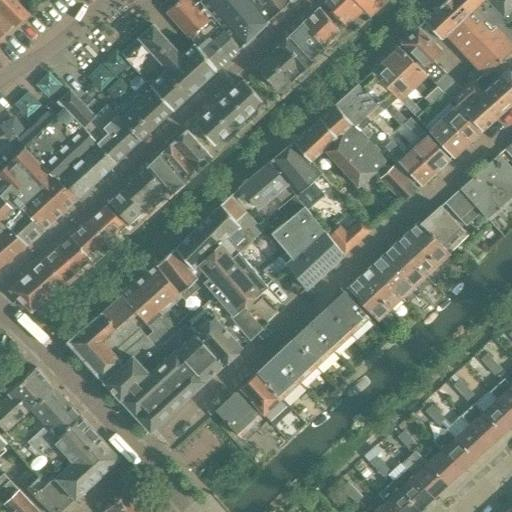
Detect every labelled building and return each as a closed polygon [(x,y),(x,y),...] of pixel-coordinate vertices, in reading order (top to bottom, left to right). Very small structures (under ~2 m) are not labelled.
[(0,0),(0,10),(13,25),(15,26),(27,13),(14,0),(0,0)] [(270,18),(256,0),(178,0),(167,11),(189,36),(212,15),(239,48),(269,19),(270,18)] [(289,2),(287,0),(256,0),(270,18),(289,2)] [(346,26),(364,10),(354,0),(327,0),(324,3),(346,26)] [(354,0),(364,10),(370,16),(386,0),(354,0)] [(485,0),(446,0),(423,21),(441,40),(446,36),(448,34),(485,0)] [(485,0),(448,34),(487,75),(511,50),(511,25),(504,18),(485,0)] [(511,0),(485,0),(504,18),(511,8),(511,0)] [(319,8),(302,23),(324,47),(339,31),(319,8)] [(0,37),(13,25),(0,10),(0,37)] [(217,70),(226,61),(240,49),(239,48),(212,15),(189,36),(195,41),(194,42),(195,44),(217,70)] [(145,81),(173,110),(212,74),(217,70),(195,44),(189,49),(182,55),(153,23),(120,53),(146,81),(145,81)] [(302,23),(289,35),(310,59),(324,47),(302,23)] [(418,26),(400,43),(401,44),(425,67),(453,95),(461,88),(433,60),(442,51),(418,26)] [(275,49),(297,71),(299,73),(312,61),(310,59),(289,35),(287,37),(275,49)] [(399,46),(384,59),(413,89),(428,75),(399,46)] [(297,71),(275,49),(266,58),(286,81),(297,71)] [(266,58),(256,68),(276,90),(286,81),(266,58)] [(413,89),(384,59),(371,72),(397,97),(412,113),(418,107),(407,95),(413,89)] [(453,95),(451,97),(482,130),(511,103),(511,64),(501,74),(482,90),(471,79),(453,95)] [(371,72),(359,83),(383,109),(385,108),(400,126),(403,123),(406,120),(390,103),(397,97),(371,72)] [(173,110),(145,81),(144,82),(140,77),(136,77),(131,83),(131,86),(135,91),(109,116),(112,120),(117,115),(139,140),(173,110)] [(194,123),(215,146),(263,102),(243,79),(194,123)] [(359,83),(347,93),(372,119),(385,134),(391,129),(378,114),(383,109),(359,83)] [(99,131),(105,126),(70,90),(58,102),(64,108),(91,136),(98,130),(99,131)] [(347,93),(335,104),(354,126),(375,145),(379,140),(365,126),(372,119),(347,93)] [(449,104),(438,114),(442,118),(467,144),(482,130),(451,97),(447,101),(449,104)] [(334,104),(292,141),(311,162),(323,151),(357,187),(376,171),(388,158),(375,145),(354,126),(335,104),(334,104)] [(24,147),(42,166),(74,200),(116,162),(91,136),(64,108),(24,147)] [(435,116),(424,126),(428,130),(453,157),(453,158),(467,144),(442,118),(438,114),(435,116)] [(98,130),(91,136),(116,162),(139,140),(117,115),(112,120),(105,126),(99,131),(98,130)] [(412,147),(436,173),(450,159),(410,117),(406,120),(403,123),(420,140),(412,147)] [(186,129),(171,144),(192,167),(197,172),(212,157),(186,129)] [(421,186),(436,173),(412,147),(404,154),(391,140),(385,146),(398,161),(421,186)] [(292,141),(268,162),(304,206),(306,208),(333,185),(322,173),(321,173),(311,162),(292,141)] [(171,144),(161,153),(182,177),(192,167),(171,144)] [(0,169),(0,177),(0,178),(0,229),(4,224),(27,245),(51,222),(74,200),(42,166),(24,147),(0,169)] [(161,153),(145,168),(170,195),(186,181),(182,177),(161,153)] [(460,188),(481,212),(487,218),(511,195),(511,168),(498,153),(460,188)] [(304,206),(268,162),(240,187),(258,209),(275,194),(283,204),(278,209),(287,220),(304,206)] [(379,179),(402,202),(418,188),(394,164),(379,179)] [(145,168),(121,191),(143,212),(147,215),(170,195),(145,168)] [(444,203),(460,219),(466,226),(481,212),(460,188),(444,203)] [(143,212),(121,191),(109,203),(129,225),(143,212)] [(239,252),(263,230),(231,195),(202,220),(219,239),(218,240),(222,245),(228,239),(239,252)] [(421,223),(449,253),(469,235),(440,205),(421,223)] [(107,206),(88,221),(112,246),(120,240),(114,234),(124,225),(107,206)] [(304,206),(287,220),(271,233),(291,258),(285,263),(289,268),(306,289),(344,254),(329,235),(306,208),(304,206)] [(340,225),(329,235),(344,254),(370,231),(360,219),(346,232),(340,225)] [(194,271),(222,245),(218,240),(219,239),(202,220),(174,248),(194,271)] [(71,237),(89,257),(99,248),(104,253),(112,246),(88,221),(71,237)] [(419,221),(407,232),(431,258),(438,265),(450,254),(421,223),(419,221)] [(0,266),(27,245),(4,224),(0,229),(0,266)] [(407,232),(395,243),(426,276),(438,265),(407,232)] [(71,237),(59,247),(80,269),(91,259),(89,257),(71,237)] [(194,271),(216,297),(233,317),(232,318),(250,341),(263,329),(244,307),(269,287),(239,252),(228,239),(222,245),(194,271)] [(395,243),(383,255),(414,287),(426,276),(395,243)] [(59,247),(44,260),(66,281),(80,269),(59,247)] [(216,297),(174,248),(157,265),(156,265),(193,310),(197,314),(216,297)] [(383,255),(371,265),(402,298),(414,287),(383,255)] [(44,260),(29,274),(51,296),(66,281),(44,260)] [(156,265),(149,270),(176,302),(187,316),(193,310),(156,265)] [(371,265),(360,276),(391,309),(402,298),(371,265)] [(149,270),(135,283),(161,315),(162,314),(176,326),(181,321),(169,308),(176,302),(149,270)] [(51,296),(29,274),(10,290),(31,312),(51,296)] [(391,309),(360,276),(347,288),(378,321),(391,309)] [(161,315),(135,283),(122,294),(144,321),(148,326),(161,315)] [(345,291),(327,308),(352,335),(369,318),(345,291)] [(122,294),(102,312),(116,328),(130,316),(136,323),(138,321),(140,323),(140,324),(144,321),(122,294)] [(327,308),(310,324),(334,351),(352,335),(327,308)] [(223,365),(242,347),(214,317),(207,310),(187,327),(195,334),(223,365)] [(103,339),(116,328),(102,312),(68,342),(105,384),(126,364),(103,339)] [(161,347),(179,330),(162,314),(161,315),(148,326),(153,332),(150,335),(161,347)] [(143,363),(158,349),(137,326),(140,323),(138,321),(136,323),(130,316),(116,328),(103,339),(126,364),(136,355),(143,363)] [(153,374),(195,334),(187,327),(185,324),(179,330),(161,347),(158,349),(143,363),(153,374)] [(310,324),(293,340),(317,367),(334,351),(310,324)] [(223,365),(195,334),(177,351),(206,381),(223,365)] [(293,340),(275,356),(300,383),(317,367),(293,340)] [(123,401),(151,431),(206,381),(177,351),(153,374),(123,401)] [(480,359),(487,367),(494,361),(487,353),(480,359)] [(105,384),(123,401),(153,374),(143,363),(136,355),(126,364),(105,384)] [(300,383),(275,356),(257,373),(282,399),(300,383)] [(497,374),(498,373),(504,367),(503,367),(501,368),(494,361),(487,367),(495,375),(497,374)] [(27,465),(29,468),(18,478),(27,487),(51,511),(59,511),(74,499),(75,500),(119,459),(74,409),(53,387),(53,386),(35,366),(7,393),(0,400),(0,425),(6,431),(30,409),(48,428),(40,435),(42,437),(38,440),(46,448),(27,465)] [(504,367),(498,373),(497,374),(502,380),(511,390),(511,381),(509,384),(505,380),(511,375),(504,367)] [(264,416),(282,399),(257,373),(240,389),(264,416)] [(452,385),(460,393),(467,386),(459,379),(452,385)] [(495,397),(494,398),(511,417),(511,390),(502,380),(489,392),(495,397)] [(467,386),(460,393),(467,401),(474,394),(467,386)] [(216,410),(241,438),(262,418),(237,391),(216,410)] [(511,417),(494,398),(480,411),(501,434),(511,423),(511,417)] [(424,411),(431,418),(438,412),(432,404),(424,411)] [(480,411),(466,424),(487,446),(501,434),(480,411)] [(431,418),(438,425),(445,419),(438,412),(431,418)] [(466,424),(452,436),(473,459),(487,446),(466,424)] [(397,436),(404,444),(411,438),(404,430),(397,436)] [(452,436),(438,449),(459,472),(473,459),(452,436)] [(411,438),(404,444),(411,452),(418,446),(411,438)] [(438,449),(424,462),(445,485),(459,472),(438,449)] [(369,462),(377,472),(385,465),(376,455),(369,462)] [(406,468),(405,469),(432,498),(445,485),(424,462),(412,474),(406,468)] [(385,465),(377,472),(382,478),(390,471),(385,465)] [(397,487),(397,488),(418,510),(432,498),(405,469),(392,482),(397,487)] [(12,495),(19,489),(3,473),(0,475),(0,489),(3,487),(12,495)] [(341,488),(348,495),(355,489),(348,481),(341,488)] [(154,511),(133,488),(131,486),(102,511),(154,511)] [(397,488),(383,500),(393,511),(415,511),(418,510),(397,488)] [(40,511),(19,489),(12,495),(3,503),(11,511),(40,511)] [(355,489),(348,495),(354,503),(362,497),(355,489)] [(393,511),(383,500),(370,511),(393,511)]
